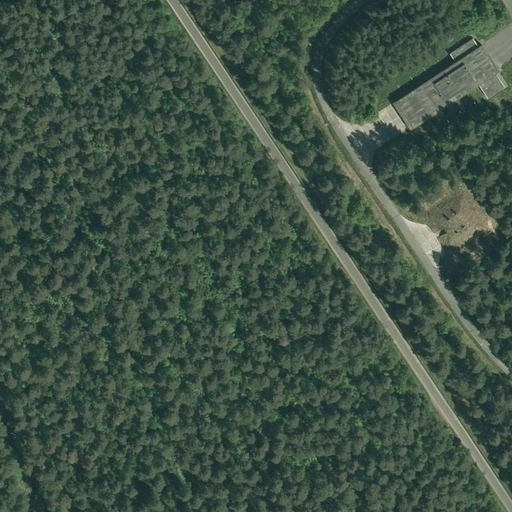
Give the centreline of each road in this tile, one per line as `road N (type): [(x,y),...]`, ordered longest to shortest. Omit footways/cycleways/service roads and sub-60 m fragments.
road 1 (unclassified): [(168,0),(508,511)]
road 2 (track): [(41,511),(0,382)]
